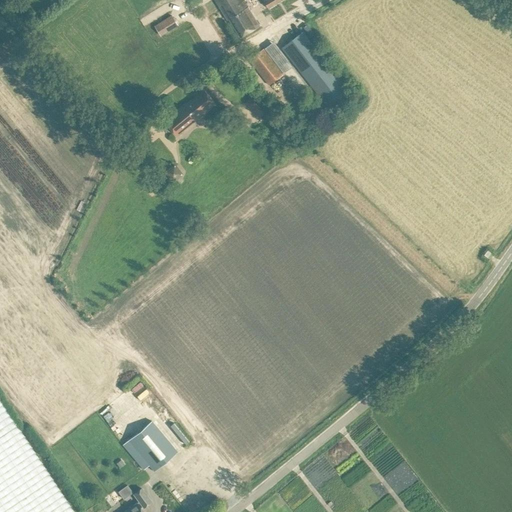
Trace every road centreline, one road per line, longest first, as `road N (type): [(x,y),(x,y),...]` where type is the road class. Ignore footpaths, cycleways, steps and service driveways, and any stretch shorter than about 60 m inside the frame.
road 1 (unclassified): [(234,511),(448,330),(511,252)]
road 2 (unclassified): [(197,70),(324,0)]
